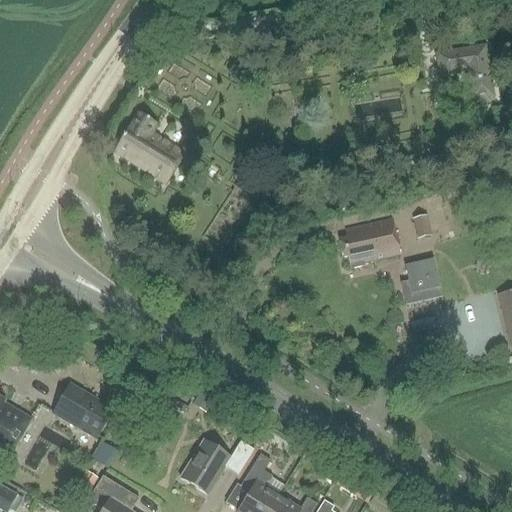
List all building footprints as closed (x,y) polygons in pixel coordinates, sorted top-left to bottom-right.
[(436,55),(440,80),(457,78),(456,75),(465,73),(471,107),(495,103),(486,48),(436,55)] [(129,131),(115,154),(167,185),(186,154),(152,134),(158,125),(140,115),(130,132),(129,131)] [(436,158),(418,162),(421,178),(439,174),(436,158)] [(427,216),(413,220),(418,240),(432,237),(427,216)] [(363,263),(398,255),(390,222),(345,232),(347,238),(339,239),(343,256),(347,255),(351,270),(364,267),(363,263)] [(433,261),(405,268),(412,295),(431,291),(440,289),(433,261)] [(511,293),(499,297),(503,313),(511,310),(511,293)] [(511,310),(503,313),(508,332),(511,331),(511,310)] [(113,411),(103,405),(71,387),(54,416),(97,441),(113,411)] [(202,393),(194,407),(206,415),(215,401),(215,400),(203,392),(202,393)] [(6,403),(0,399),(0,452),(11,458),(32,422),(4,406),(6,403)] [(239,478),(255,453),(242,445),(232,460),(205,444),(182,481),(209,498),(226,470),(239,478)] [(253,467),(255,468),(242,489),(251,496),(240,511),(269,511),(278,499),(266,492),(274,480),(264,473),(270,462),(260,456),(253,467)] [(86,502),(99,480),(86,472),(73,494),(86,502)] [(340,476),(333,487),(341,492),(347,483),(350,478),(342,473),(341,473),(340,476)] [(134,511),(141,501),(105,479),(89,503),(102,511),(134,511)] [(0,510),(3,511),(10,511),(14,506),(20,510),(25,501),(0,486),(0,510)] [(365,487),(356,501),(367,507),(375,494),(368,489),(365,487)] [(297,511),(278,499),(269,511),(314,511),(318,508),(308,501),(300,511),(297,511)] [(325,502),(318,511),(333,511),(332,511),(334,507),(325,502)]
